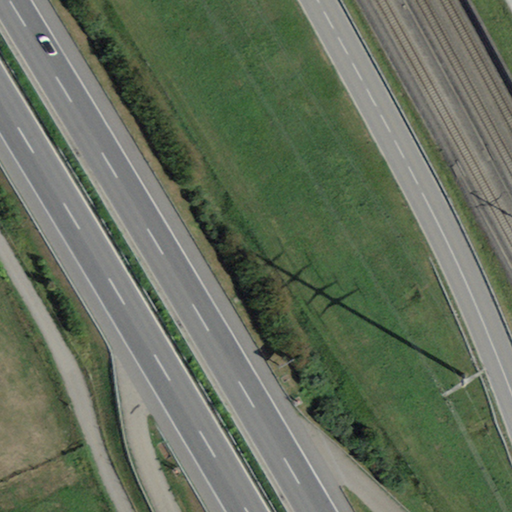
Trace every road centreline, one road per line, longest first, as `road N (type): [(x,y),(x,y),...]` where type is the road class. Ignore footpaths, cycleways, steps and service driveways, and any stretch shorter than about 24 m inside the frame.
road 1 (motorway): [(313,511),(0,0)]
road 2 (motorway): [(0,107),(240,511)]
road 3 (unclassified): [(511,396),(430,207),(316,0)]
road 4 (unclassified): [(0,253),(42,324),(122,511)]
